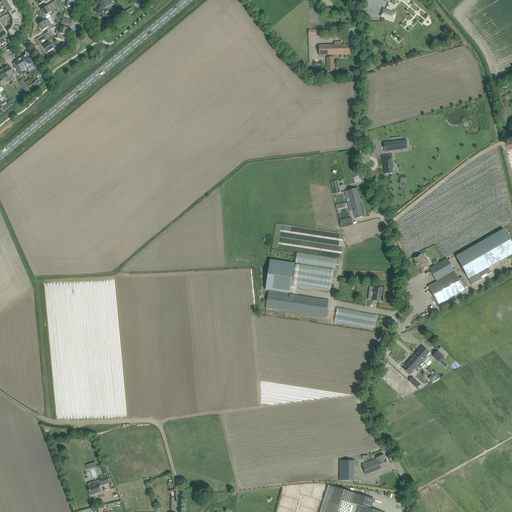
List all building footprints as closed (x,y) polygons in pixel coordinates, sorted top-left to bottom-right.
[(17,8),(12,0),(0,0),(9,13),(17,8)] [(67,4),(66,7),(76,10),(77,8),(77,7),(79,1),(77,0),(69,0),(68,0),(67,4)] [(95,12),(99,14),(101,14),(103,10),(102,10),(103,6),(105,7),(107,2),(110,0),(98,0),(97,4),(98,4),(95,12)] [(45,9),(42,10),(46,16),(50,13),(52,16),(56,13),(58,12),(57,10),(58,9),(54,2),(51,4),(49,5),(44,8),(45,9)] [(20,12),(17,8),(9,13),(11,17),(19,12),(19,13),(20,12)] [(383,9),(381,16),(393,21),(396,14),(383,9)] [(66,27),(67,23),(68,19),(63,18),(61,24),(58,26),(56,34),(58,34),(57,38),(63,40),(65,35),(66,36),(68,29),(63,28),(63,26),(66,27)] [(52,25),(50,23),(48,19),(41,22),(42,24),(40,25),(43,31),(48,28),(49,31),(55,27),(53,24),(52,25)] [(18,35),(20,30),(12,26),(10,29),(17,35),(18,35)] [(17,35),(10,29),(8,31),(10,35),(13,39),(17,35)] [(48,40),(42,44),(44,47),(45,47),(48,52),(54,49),(51,44),(54,42),(50,36),(48,32),(43,35),(46,39),(47,38),(48,40)] [(341,42),(336,42),(335,42),(335,45),(319,46),(319,55),(350,54),(350,45),(342,45),(341,42)] [(21,58),(27,67),(29,72),(35,68),(36,69),(39,74),(42,72),(38,64),(37,65),(32,57),(29,58),(27,55),(21,58)] [(27,67),(21,58),(16,61),(18,66),(15,68),(20,76),(24,74),(21,70),(27,67)] [(6,67),(4,69),(9,77),(12,75),(14,78),(17,76),(13,70),(12,71),(9,65),(6,67)] [(0,75),(1,78),(0,78),(0,83),(2,86),(8,82),(6,79),(9,77),(4,69),(0,70),(0,75)] [(19,82),(24,91),(26,93),(30,91),(28,89),(27,87),(23,80),(19,82)] [(390,142),(384,143),(385,152),(391,151),(408,149),(407,140),(390,142)] [(392,157),(383,158),(383,165),(384,165),(385,174),(393,173),(393,168),(392,157)] [(392,188),(412,180),(409,172),(389,181),(392,188)] [(334,195),(341,193),(338,181),(332,182),(333,188),(332,188),(334,195)] [(357,188),(345,191),(348,202),(359,199),(357,188)] [(359,199),(348,202),(350,211),(353,211),(355,219),(359,218),(364,217),(359,199)] [(343,218),(343,220),(340,221),(341,228),(353,225),(352,218),(347,219),(346,217),(343,218)] [(511,243),(504,229),(456,256),(469,279),(479,273),(511,254),(511,243)] [(418,256),(414,259),(416,262),(415,263),(416,265),(418,268),(421,267),(423,270),(427,268),(429,267),(427,264),(425,260),(427,258),(429,257),(426,252),(422,254),(418,256)] [(465,290),(454,271),(455,270),(454,268),(453,269),(451,266),(453,264),(450,259),(448,260),(447,258),(429,269),(437,281),(428,286),(439,305),(465,290)] [(295,264),(270,260),(265,290),(290,294),(295,264)] [(479,273),(469,279),(472,284),(482,278),(479,273)] [(459,279),(464,288),(467,287),(462,277),(459,279)] [(369,292),(368,300),(372,300),(372,301),(380,302),(381,296),(381,293),(382,293),(383,288),(374,287),(373,292),(369,292)] [(266,308),(321,316),(326,317),(328,300),(269,291),(266,308)] [(335,321),(335,323),(375,330),(378,314),(338,308),(337,313),(333,313),(331,320),(335,321)] [(423,347),(415,355),(423,362),(425,364),(426,364),(431,359),(430,358),(432,355),(426,350),(423,347)] [(438,351),(433,356),(441,364),(444,361),(446,358),(444,357),(438,351)] [(415,355),(403,368),(407,372),(410,374),(410,373),(411,374),(412,374),(413,373),(413,372),(412,371),(415,369),(416,369),(419,365),(421,367),(425,364),(423,362),(415,355)] [(429,368),(427,371),(431,375),(428,378),(433,383),(440,378),(429,368)] [(409,381),(417,389),(421,385),(412,377),(409,381)] [(384,455),(379,457),(377,458),(377,459),(362,465),(366,475),(388,466),(384,455)] [(339,481),(354,481),(355,461),(340,461),(339,481)] [(89,487),(88,487),(91,496),(102,492),(100,486),(102,485),(110,483),(108,476),(100,479),(102,483),(99,484),(93,485),(93,483),(91,483),(89,483),(88,485),(89,487)] [(380,511),(371,509),(374,499),(354,493),(328,485),(319,511),(380,511)]
